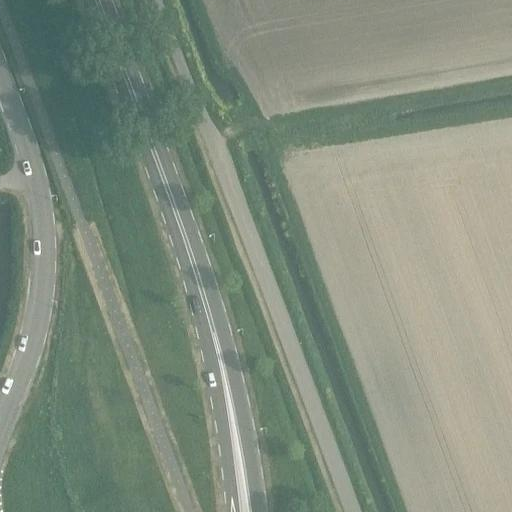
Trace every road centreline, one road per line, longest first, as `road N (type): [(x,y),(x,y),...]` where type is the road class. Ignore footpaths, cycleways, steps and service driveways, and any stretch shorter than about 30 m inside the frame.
road 1 (unclassified): [(156,0),(349,511)]
road 2 (secondary): [(98,0),(183,240),(226,393)]
road 3 (tertiary): [(0,422),(38,313),(43,246),(31,151),(0,68)]
road 4 (secondary): [(258,511),(240,412),(226,393)]
